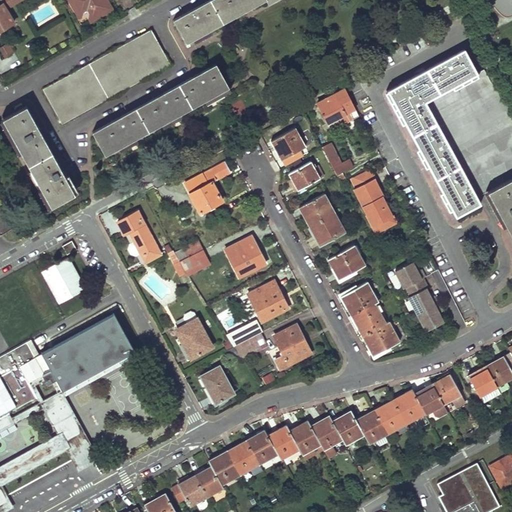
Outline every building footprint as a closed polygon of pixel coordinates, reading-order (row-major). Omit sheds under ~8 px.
[(0,30),(14,23),(6,9),(15,4),(12,0),(0,0),(2,4),(0,4),(0,30)] [(70,0),(75,9),(84,4),(86,7),(90,6),(96,19),(113,10),(107,0),(70,0)] [(208,0),(172,20),(185,44),(264,0),(265,0),(268,4),(275,0),(208,0)] [(150,30),(41,90),(61,125),(169,65),(150,30)] [(10,54),(5,45),(0,48),(0,51),(4,58),(10,54)] [(407,80),(387,91),(423,157),(446,200),(455,216),(479,203),(476,197),(486,192),(497,211),(511,238),(511,180),(511,178),(511,177),(511,113),(487,67),(476,73),(463,50),(444,60),(407,80)] [(199,73),(91,132),(104,156),(228,88),(215,64),(199,73)] [(358,117),(344,90),(316,105),(326,124),(348,113),(352,120),(358,117)] [(25,106),(2,120),(51,207),(74,194),(67,182),(41,136),(25,106)] [(280,160),(304,147),(293,128),(269,141),(280,160)] [(335,175),(351,167),(347,159),(339,163),(329,143),(321,147),(335,175)] [(224,162),(184,183),(199,213),(222,201),(212,182),(229,172),(224,162)] [(287,174),(297,191),(323,177),(318,167),(313,170),(309,162),(287,174)] [(349,179),(360,173),(356,166),(345,171),(349,179)] [(375,233),(395,223),(381,197),(382,196),(373,179),(372,179),(367,170),(360,173),(349,179),(348,179),(353,189),(352,189),(375,233)] [(308,227),(333,213),(323,193),(297,207),(308,227)] [(160,254),(136,211),(116,221),(123,234),(128,231),(133,241),(128,243),(127,249),(129,254),(135,256),(139,253),(144,262),(160,254)] [(333,213),(308,227),(319,246),(345,232),(333,213)] [(238,277),(264,264),(251,236),(224,249),(238,277)] [(72,241),(63,246),(67,254),(76,249),(72,241)] [(208,261),(198,241),(175,252),(177,259),(175,260),(175,263),(173,264),(179,275),(208,261)] [(327,259),(338,279),(365,265),(353,244),(327,259)] [(55,264),(43,270),(60,303),(85,290),(67,258),(55,264)] [(404,288),(421,278),(424,277),(420,269),(418,270),(417,268),(415,269),(411,262),(394,271),(403,288),(404,288)] [(416,314),(437,303),(433,296),(431,296),(430,294),(428,295),(425,289),(426,288),(421,278),(404,288),(408,296),(407,297),(416,314)] [(260,321),(287,308),(273,280),(247,294),(260,321)] [(349,317),(374,304),(377,302),(366,281),(338,296),(349,317)] [(425,331),(442,322),(438,315),(441,314),(439,311),(441,311),(437,303),(416,314),(425,331)] [(360,336),(385,323),(374,304),(349,317),(360,336)] [(43,353),(55,374),(65,390),(137,350),(116,313),(43,353)] [(212,346),(196,317),(177,328),(181,335),(174,338),(186,360),(212,346)] [(237,329),(243,340),(253,335),(261,331),(256,320),(237,329)] [(360,336),(371,356),(399,342),(388,321),(385,323),(360,336)] [(279,369),(309,353),(296,325),(273,336),(282,355),(274,359),(279,369)] [(259,348),(253,335),(243,340),(234,345),(242,357),(259,348)] [(55,374),(43,353),(40,354),(31,339),(0,355),(0,416),(36,397),(31,387),(55,374)] [(496,359),(485,365),(496,386),(511,377),(511,371),(503,355),(496,359)] [(216,401),(233,392),(219,364),(197,376),(214,405),(217,403),(216,401)] [(476,370),(467,374),(479,395),(496,386),(485,365),(476,370)] [(265,385),(275,381),(271,373),(262,377),(265,385)] [(442,378),(432,383),(443,404),(461,395),(449,374),(442,378)] [(423,388),(414,392),(426,413),(443,404),(432,383),(423,388)] [(402,393),(393,398),(406,423),(426,413),(414,392),(412,388),(402,393)] [(384,403),(374,408),(388,433),(406,423),(393,398),(384,403)] [(365,414),(356,419),(364,434),(369,443),(388,433),(374,408),(365,414)] [(486,408),(479,412),(488,429),(495,425),(486,408)] [(341,416),(332,421),(343,440),(345,445),(364,434),(356,419),(351,410),(341,416)] [(318,422),(311,425),(321,444),(324,449),(343,440),(332,421),(330,416),(318,422)] [(300,424),(288,430),(302,454),(321,444),(311,425),(308,420),(300,424)] [(276,430),(267,434),(277,453),(281,459),(296,451),(299,456),(302,454),(288,430),(286,425),(276,430)] [(256,433),(245,439),(258,463),(277,453),(267,434),(264,429),(256,433)] [(235,444),(226,449),(240,474),(258,463),(245,439),(235,444)] [(216,455),(208,460),(211,466),(221,484),(228,480),(240,474),(226,449),(216,455)] [(88,452),(72,461),(79,474),(95,465),(88,452)] [(497,482),(499,481),(502,488),(511,482),(511,454),(491,466),(494,473),(493,473),(497,482)] [(479,463),(439,483),(444,493),(439,495),(447,511),(450,511),(453,511),(488,511),(501,506),(479,463)] [(205,469),(195,475),(207,496),(223,488),(221,484),(211,466),(205,469)] [(188,478),(178,484),(190,506),(207,496),(195,475),(188,478)] [(152,500),(144,504),(148,511),(175,511),(165,493),(152,500)] [(0,511),(9,511),(15,509),(8,496),(0,500),(0,511)]
